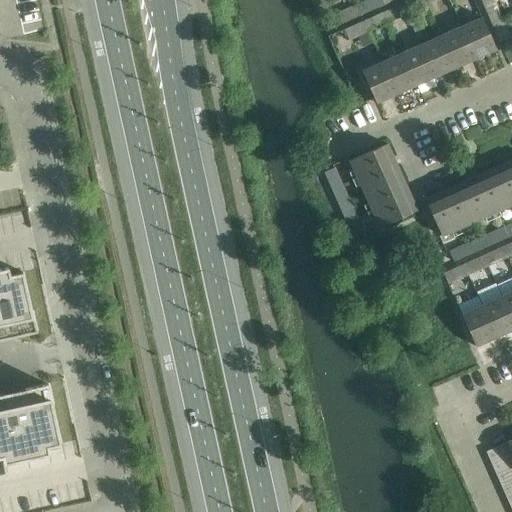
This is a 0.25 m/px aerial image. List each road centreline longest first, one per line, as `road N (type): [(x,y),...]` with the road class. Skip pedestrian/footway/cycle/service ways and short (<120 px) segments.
road 1 (secondary): [(106,0),(219,511)]
road 2 (secondary): [(273,511),(163,0)]
road 3 (unclassified): [(124,511),(34,99),(26,77),(0,63)]
road 4 (residential): [(342,144),(511,92)]
road 5 (residential): [(496,511),(455,416),(511,392)]
